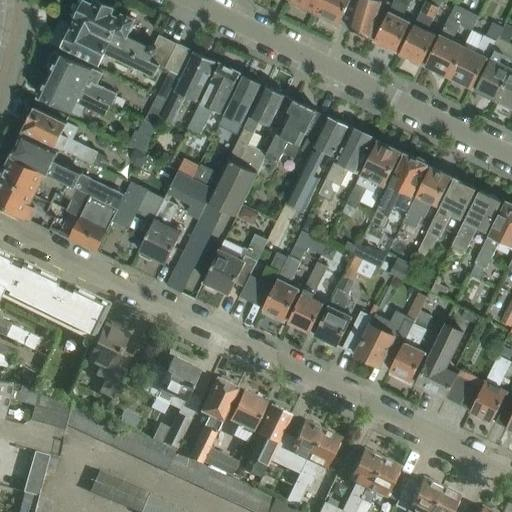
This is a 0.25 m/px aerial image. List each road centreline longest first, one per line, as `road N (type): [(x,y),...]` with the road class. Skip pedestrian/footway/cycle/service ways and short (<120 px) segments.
road 1 (residential): [(511,475),(0,224)]
road 2 (residential): [(511,155),(193,0)]
